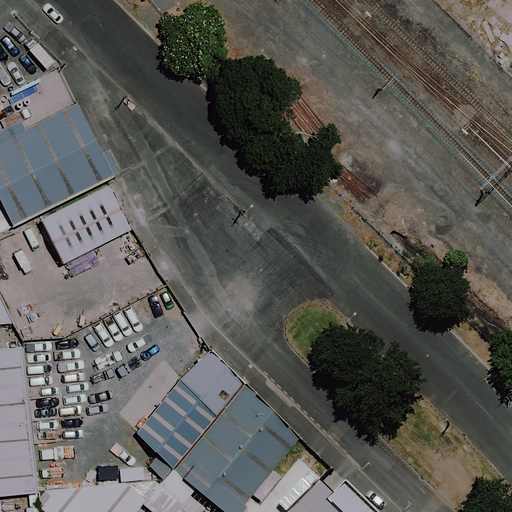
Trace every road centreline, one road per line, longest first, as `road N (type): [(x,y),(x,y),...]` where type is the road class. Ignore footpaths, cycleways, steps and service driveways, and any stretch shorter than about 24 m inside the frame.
road 1 (unclassified): [(432,511),(244,333),(277,197)]
road 2 (unclassified): [(277,197),(511,438)]
road 3 (unclassified): [(72,0),(277,197)]
